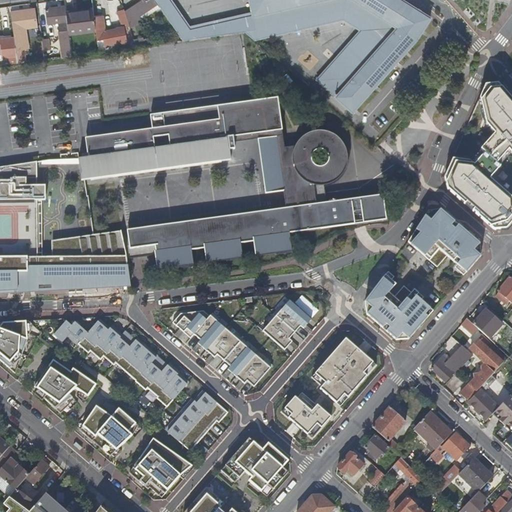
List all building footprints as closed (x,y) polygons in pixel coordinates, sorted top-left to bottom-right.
[(140,0),(141,0),(125,11),(130,27),(159,7),(154,0),(140,0)] [(154,0),(159,7),(177,33),(191,30),(170,0),(154,0)] [(326,87),(353,111),(417,39),(430,18),(431,18),(402,0),(249,0),(250,2),(255,1),(258,14),(253,15),(191,30),(177,33),(182,40),(245,32),(254,39),(344,19),(362,30),(379,40),(356,66),(339,55),(317,80),(324,85),(325,83),(327,85),(326,87)] [(57,17),(63,57),(72,56),(69,34),(65,12),(65,7),(46,10),(47,22),(55,21),(55,17),(57,17)] [(69,34),(96,30),(95,18),(93,8),(65,12),(69,34)] [(35,10),(10,13),(13,30),(38,26),(35,10)] [(127,28),(130,28),(130,27),(125,11),(125,10),(117,13),(122,28),(116,29),(117,31),(106,32),(104,17),(95,18),(96,30),(98,40),(105,39),(106,46),(120,44),(120,48),(128,47),(126,35),(128,35),(127,28)] [(46,27),(40,28),(42,39),(48,38),(46,27)] [(379,40),(362,30),(339,55),(356,66),(379,40)] [(8,65),(18,63),(17,57),(14,38),(0,39),(0,55),(2,55),(2,58),(7,58),(8,65)] [(17,57),(18,63),(25,63),(22,45),(21,45),(15,46),(17,57)] [(511,99),(497,83),(485,85),(475,109),(487,127),(495,134),(481,150),(482,151),(485,153),(474,165),(471,163),(469,161),(465,161),(465,163),(455,162),(456,159),(453,159),(444,177),(448,189),(494,230),(506,229),(511,222),(511,198),(506,193),(504,195),(499,190),(500,188),(490,179),(500,167),(499,166),(497,164),(508,150),(511,153),(511,99)] [(277,130),(283,130),(278,98),(194,109),(198,141),(193,142),(189,110),(154,115),(157,137),(169,135),(170,145),(155,147),(154,137),(153,129),(86,138),(88,154),(78,156),(81,181),(85,181),(92,179),(93,181),(94,181),(94,179),(114,177),(114,178),(116,178),(116,176),(136,173),(136,175),(138,175),(138,173),(158,170),(158,172),(159,172),(159,170),(179,167),(180,169),(181,169),(181,167),(201,164),(201,166),(202,166),(202,165),(221,162),(221,163),(223,163),(222,161),(232,160),(230,150),(236,149),(235,143),(234,137),(246,135),(246,137),(246,135),(258,133),(258,135),(260,135),(260,133),(275,131),(275,132),(277,132),(277,130)] [(198,141),(194,109),(189,110),(193,142),(198,141)] [(277,136),(279,149),(285,148),(283,130),(277,130),(277,132),(275,132),(275,131),(260,133),(260,135),(258,135),(258,133),(246,135),(246,137),(246,135),(234,137),(235,143),(260,139),(277,136)] [(290,226),(291,232),(322,228),(322,227),(381,219),(378,195),(327,202),(325,185),(327,185),(329,184),(331,184),(332,183),(334,182),(336,181),(337,180),(339,179),(340,177),(342,176),(343,174),(344,173),(345,171),(346,169),(346,168),(347,166),(348,164),(348,162),(348,160),(348,158),(348,156),(348,154),(348,152),(347,151),(347,149),(346,147),(345,145),(344,143),(343,142),(342,140),(341,139),(339,137),(338,136),(336,135),(335,134),(333,133),(331,132),(329,132),(327,131),(326,131),(324,130),(322,130),(320,130),(318,130),(316,131),(314,131),(312,131),(310,132),(308,133),(307,134),(305,135),(304,136),(302,137),(301,138),(299,140),(298,141),(297,143),(296,145),(295,146),(285,148),(279,149),(277,136),(260,139),(267,193),(284,191),(287,208),(277,211),(272,214),(269,218),(266,222),(264,225),(270,224),(270,228),(277,228),(290,226)] [(499,166),(511,153),(508,150),(497,164),(499,166)] [(485,153),(482,151),(471,163),(474,165),(485,153)] [(36,187),(36,162),(0,167),(0,295),(17,294),(17,270),(26,270),(26,257),(43,256),(41,202),(43,202),(43,187),(36,187)] [(378,195),(381,219),(387,218),(384,195),(378,195)] [(287,208),(188,222),(192,249),(204,247),(204,244),(241,239),(242,242),(254,241),(253,237),(291,232),(290,226),(277,228),(270,228),(270,224),(264,225),(266,222),(269,218),(272,214),(277,211),(287,208)] [(466,273),(481,256),(480,244),(440,210),(428,211),(408,242),(437,267),(447,256),(466,273)] [(133,229),(138,257),(154,255),(157,269),(156,269),(194,264),(192,249),(188,222),(133,229)] [(128,247),(130,259),(138,257),(133,229),(125,231),(128,247)] [(293,251),(291,232),(253,237),(254,241),(256,255),(255,255),(255,256),(293,251)] [(242,242),(241,239),(204,244),(204,247),(206,262),(206,263),(244,257),(242,242)] [(408,339),(433,311),(403,286),(394,297),(388,293),(396,284),(385,275),(373,290),(374,291),(365,302),(366,311),(366,314),(396,340),(408,339)] [(497,292),(511,304),(511,279),(509,277),(497,292)] [(311,320),(290,301),(283,308),(282,308),(269,323),(270,323),(263,331),(285,350),(292,342),(289,339),(301,326),(304,328),(311,320)] [(487,309),(473,325),(478,329),(489,339),(490,340),(503,324),(487,309)] [(255,386),(273,366),(265,359),(263,362),(248,348),(250,345),(236,333),(234,336),(218,322),(220,320),(213,313),(210,316),(204,311),(181,314),(177,325),(193,339),(197,335),(202,340),(199,344),(214,358),(218,354),(232,367),(230,370),(246,384),(249,381),(255,386)] [(473,335),(478,329),(473,325),(467,319),(462,325),(473,335)] [(0,360),(15,373),(33,325),(28,321),(3,323),(0,326),(0,360)] [(156,398),(167,408),(189,382),(181,376),(179,378),(177,376),(179,373),(180,372),(172,365),(171,368),(168,365),(160,359),(159,361),(156,359),(158,356),(151,349),(149,352),(146,349),(148,347),(141,341),(139,343),(136,340),(128,334),(127,336),(123,333),(122,335),(115,329),(113,331),(110,328),(103,322),(101,324),(98,321),(88,333),(75,322),(71,326),(66,321),(54,335),(62,343),(67,337),(77,346),(78,345),(88,354),(90,352),(100,361),(103,357),(114,366),(115,364),(136,381),(135,382),(146,391),(148,389),(157,397),(156,398)] [(470,348),(475,354),(487,341),(482,336),(470,348)] [(374,368),(343,341),(311,378),(315,381),(322,387),(320,389),(340,407),(374,368)] [(496,349),(487,341),(475,354),(487,365),(460,394),(468,401),(479,389),(490,377),(495,372),(494,372),(506,359),(496,349)] [(453,374),(454,375),(468,361),(473,355),(462,346),(448,361),(443,356),(431,368),(446,382),(453,374)] [(44,398),(61,413),(74,399),(69,394),(74,388),(81,392),(87,397),(96,384),(55,356),(43,375),(46,377),(38,389),(36,392),(44,398)] [(34,387),(38,389),(46,377),(43,375),(34,387)] [(496,383),(490,377),(479,389),(480,390),(484,393),(492,385),(494,386),(496,383)] [(499,408),(484,393),(480,390),(468,403),(486,421),(493,414),(499,408)] [(192,399),(165,430),(188,450),(190,447),(193,450),(200,442),(198,440),(200,438),(202,439),(209,432),(206,430),(209,427),(211,429),(217,421),(220,418),(222,420),(228,413),(203,391),(194,401),(192,399)] [(34,394),(42,400),(44,398),(36,392),(34,394)] [(78,396),(85,400),(87,397),(81,392),(78,396)] [(511,397),(510,396),(507,399),(501,405),(499,408),(493,414),(500,421),(505,426),(511,432),(511,397)] [(312,438),(331,417),(317,405),(312,411),(295,397),(281,412),(312,438)] [(80,430),(110,457),(112,455),(118,449),(133,436),(138,426),(118,409),(111,417),(96,406),(80,430)] [(387,442),(394,449),(398,446),(391,439),(406,421),(391,408),(390,407),(373,428),(389,441),(387,442)] [(452,434),(430,412),(414,428),(436,450),(440,446),(452,434)] [(461,457),(466,451),(470,447),(456,433),(442,448),(440,446),(436,450),(430,456),(437,463),(442,458),(441,455),(445,450),(457,461),(461,457)] [(389,449),(375,436),(364,448),(377,460),(381,455),(383,456),(389,449)] [(0,469),(10,459),(16,452),(0,437),(0,469)] [(248,481),(267,496),(288,472),(282,467),(284,464),(267,449),(265,452),(262,449),(249,438),(221,470),(235,483),(245,471),(251,477),(248,481)] [(153,439),(129,473),(148,489),(150,488),(161,498),(180,477),(183,480),(194,467),(153,439)] [(267,449),(284,464),(288,460),(268,443),(262,449),(265,452),(267,449)] [(355,475),(368,460),(355,449),(354,448),(338,467),(339,468),(346,474),(349,470),(355,475)] [(387,507),(382,511),(393,511),(422,479),(415,473),(401,458),(396,464),(411,480),(408,483),(406,482),(404,484),(406,485),(404,487),(402,485),(388,501),(385,505),(387,507)] [(29,475),(10,459),(0,469),(0,474),(17,489),(29,475)] [(458,475),(477,493),(483,487),(492,477),(473,459),(458,475)] [(49,467),(42,460),(23,484),(26,487),(31,481),(34,484),(49,467)] [(452,468),(431,490),(433,492),(438,496),(458,475),(452,468)] [(368,482),(374,488),(385,476),(378,470),(368,482)] [(17,489),(0,474),(0,488),(10,497),(17,489)] [(235,511),(232,509),(229,511),(222,511),(219,509),(226,501),(210,482),(184,511),(235,511)] [(36,504),(17,489),(10,497),(29,511),(36,504)] [(51,503),(54,500),(46,493),(43,496),(51,503)] [(485,501),(477,493),(460,511),(461,511),(480,511),(486,507),(482,504),(485,501)] [(498,511),(511,499),(505,493),(486,511),(498,511)] [(67,511),(54,500),(51,503),(43,496),(36,504),(29,511),(10,497),(4,504),(10,509),(7,511),(67,511)] [(321,496),(314,496),(312,496),(298,511),(329,511),(334,507),(321,496)] [(423,511),(419,508),(408,498),(395,511),(423,511)] [(511,511),(511,499),(499,511),(511,511)]
